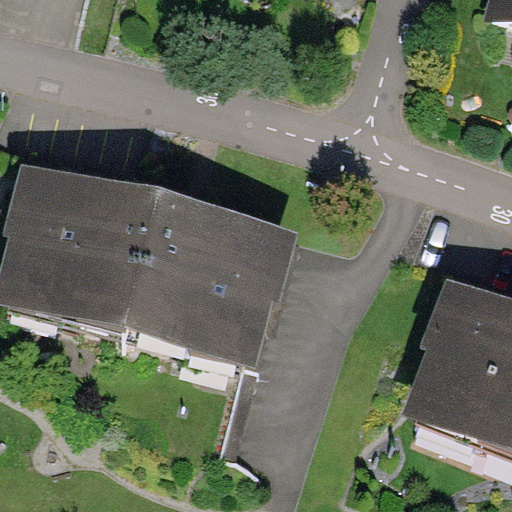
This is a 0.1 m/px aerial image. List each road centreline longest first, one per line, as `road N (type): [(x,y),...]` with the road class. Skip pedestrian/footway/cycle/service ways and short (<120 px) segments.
road 1 (residential): [(0,66),(317,144),(364,145)]
road 2 (residential): [(364,145),(416,175),(511,208)]
road 3 (residential): [(364,145),(404,0)]
